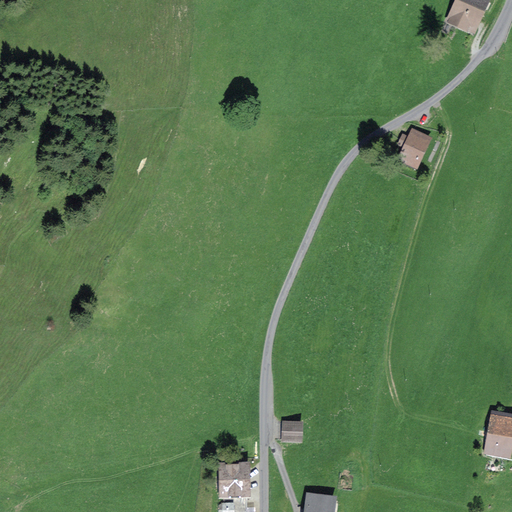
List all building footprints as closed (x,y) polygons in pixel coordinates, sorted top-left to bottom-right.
[(459,0),(448,24),(480,39),(497,0),(459,0)] [(414,132),(400,164),(419,173),(434,141),(414,132)] [(511,417),(492,414),(485,457),(488,458),(511,461),(511,417)] [(306,425),(285,424),(283,445),(305,446),(306,425)] [(253,467),(221,468),(222,500),(254,500),(253,467)] [(309,496),(306,511),(338,511),(340,501),(309,496)] [(219,511),(234,511),(235,502),(220,501),(219,511)]
